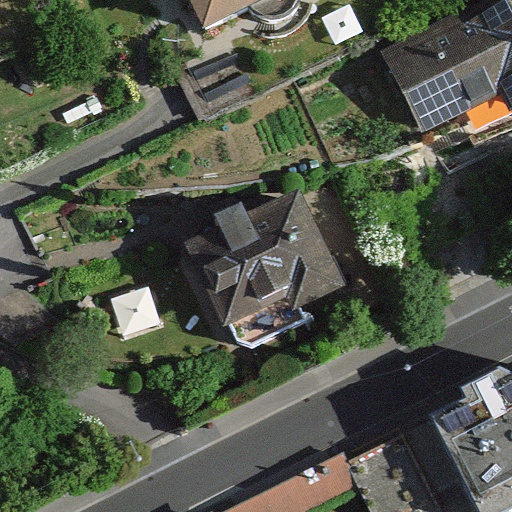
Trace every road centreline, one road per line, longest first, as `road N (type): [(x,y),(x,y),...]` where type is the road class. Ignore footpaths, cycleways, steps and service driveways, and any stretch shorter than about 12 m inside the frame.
road 1 (motorway): [(511,97),(0,344)]
road 2 (secondary): [(511,328),(150,511)]
road 3 (motorway): [(204,511),(511,365)]
